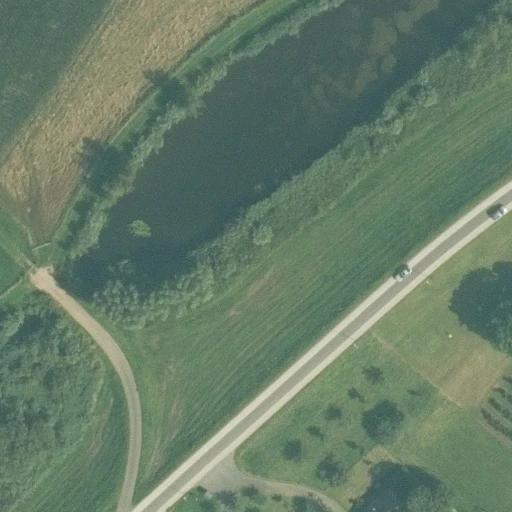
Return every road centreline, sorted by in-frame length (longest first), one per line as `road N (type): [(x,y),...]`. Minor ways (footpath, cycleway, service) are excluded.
road 1 (tertiary): [(147,511),(430,258),(511,195)]
road 2 (track): [(123,511),(136,413),(125,371),(102,336),(39,275)]
